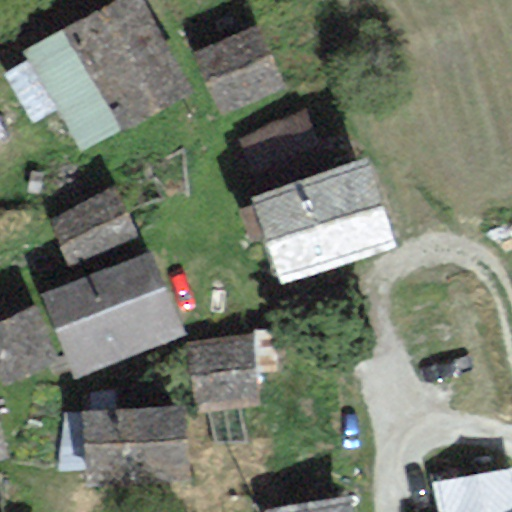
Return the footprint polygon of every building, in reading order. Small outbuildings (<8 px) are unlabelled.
[(135,0),(132,0),(32,54),(80,143),(112,126),(183,88),(135,0)] [(254,30),(203,52),(225,104),(277,82),(266,56),(254,30)] [(302,111),(243,137),(262,180),(321,154),(312,135),(302,111)] [(361,158),(258,193),(282,266),(320,253),(386,230),(361,158)] [(113,194),(60,215),(76,253),(128,232),(113,194)] [(149,254),(48,296),(78,367),(179,326),(149,254)] [(34,312),(0,325),(0,363),(5,375),(52,357),(34,312)] [(224,343),(196,346),(202,398),(252,393),(246,340),(224,343)] [(178,413),(91,417),(93,466),(119,465),(180,462),(178,413)] [(447,511),(511,511),(511,480),(511,475),(475,482),(443,488),(447,511)] [(351,511),(350,502),(297,511),(351,511)]
